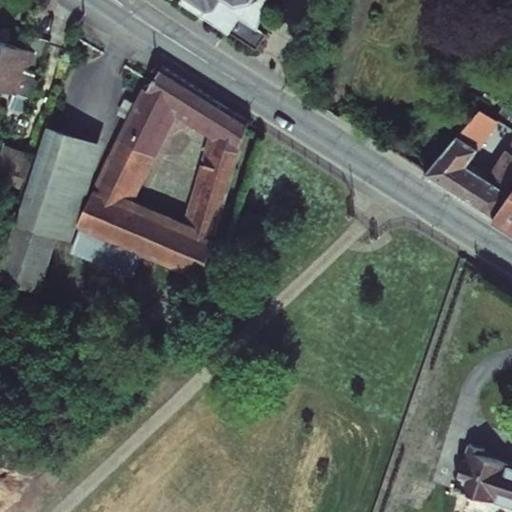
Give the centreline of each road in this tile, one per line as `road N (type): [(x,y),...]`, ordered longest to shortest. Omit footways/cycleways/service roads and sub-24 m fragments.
road 1 (secondary): [(139,18),(403,186)]
road 2 (residential): [(243,340),(403,186)]
road 3 (secondary): [(403,186),(511,255)]
